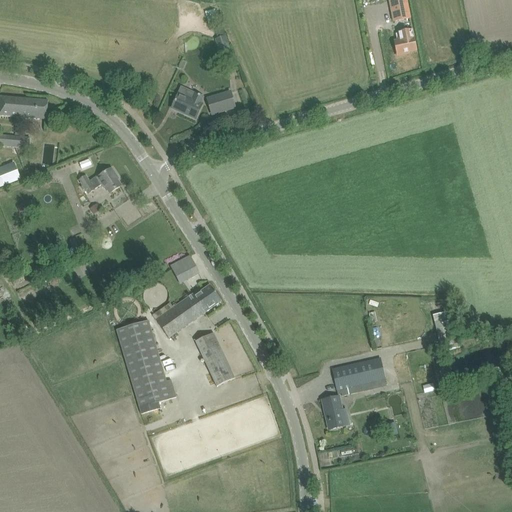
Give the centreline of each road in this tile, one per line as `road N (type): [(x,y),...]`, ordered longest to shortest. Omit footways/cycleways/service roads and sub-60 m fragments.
road 1 (tertiary): [(313,511),(303,433),(270,351),(154,171)]
road 2 (unclassified): [(154,171),(511,59)]
road 3 (tertiary): [(0,78),(53,86),(102,110),(154,171)]
